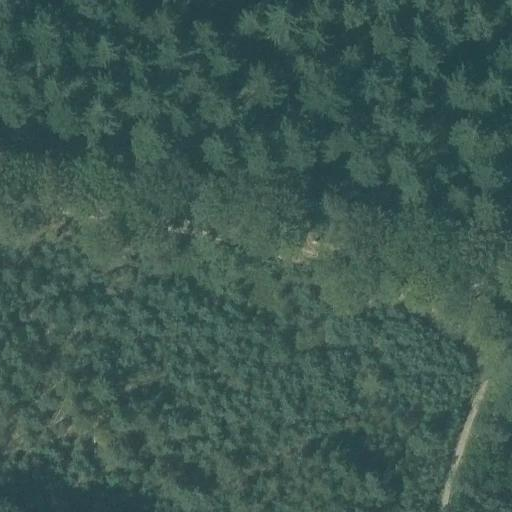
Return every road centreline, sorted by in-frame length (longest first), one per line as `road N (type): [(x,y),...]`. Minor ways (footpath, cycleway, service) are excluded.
road 1 (unknown): [(240,0),(304,123),(294,177),(306,261),(494,307)]
road 2 (track): [(0,202),(306,261)]
road 3 (unknown): [(494,307),(480,390),(443,511)]
